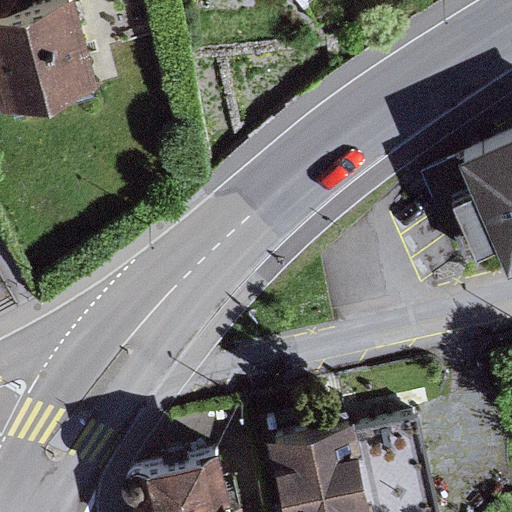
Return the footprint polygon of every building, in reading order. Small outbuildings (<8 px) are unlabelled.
[(72,0),(0,0),(0,74),(4,88),(91,63),(72,0)] [(455,148),(422,163),(440,203),(446,200),(466,246),(502,230),(508,243),(511,241),(511,111),(460,134),(468,151),(458,156),(455,148)] [(442,511),(418,402),(368,413),(390,511),(442,511)] [(366,405),(271,426),(290,511),(390,511),(368,413),(366,405)] [(239,511),(219,429),(128,451),(124,457),(122,463),(123,470),(131,480),(139,511),(239,511)]
